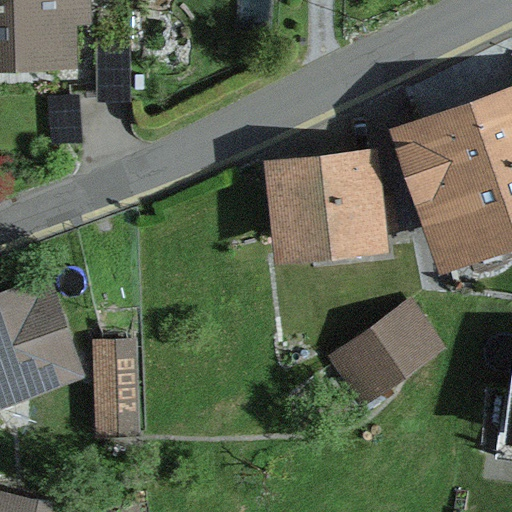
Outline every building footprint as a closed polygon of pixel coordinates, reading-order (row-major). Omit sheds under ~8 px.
[(0,0),(0,47),(56,46),(54,0),(0,0)] [(98,40),(99,95),(131,95),(130,40),(98,40)] [(511,84),(421,117),(459,224),(511,205),(511,84)] [(55,138),(79,136),(77,96),(52,98),(55,138)] [(291,170),(299,240),(392,228),(388,195),(372,197),(368,161),(291,170)] [(0,303),(0,385),(66,362),(41,290),(0,303)] [(408,302),(336,350),(364,391),(435,339),(408,302)] [(108,347),(112,428),(136,427),(131,345),(108,347)] [(0,511),(70,511),(0,495),(0,511)]
